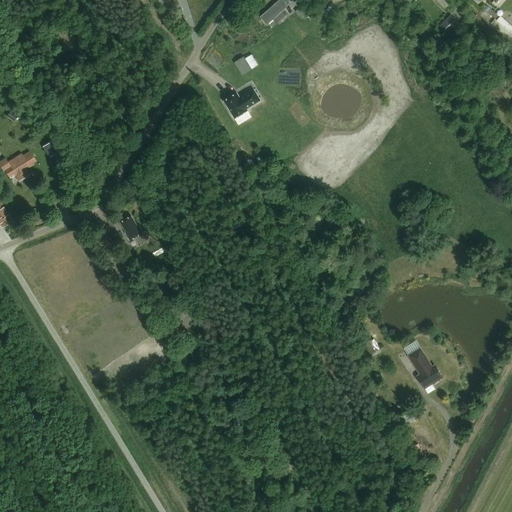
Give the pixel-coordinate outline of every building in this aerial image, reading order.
[(279,1),(260,16),(264,22),(283,7),(279,1)] [(452,14),(441,25),(449,33),(460,22),(452,14)] [(511,33),(511,25),(501,16),(497,20),(511,33)] [(234,62),(242,76),(253,69),(244,56),(234,62)] [(262,100),(254,89),(240,97),(237,92),(223,101),(235,119),(248,111),(247,109),(262,100)] [(17,116),(10,112),(7,117),(14,121),(17,116)] [(42,147),(49,158),(59,151),(52,141),(42,147)] [(10,179),(15,176),(17,181),(27,175),(24,170),(30,167),(29,166),(34,163),(28,152),(8,164),(4,158),(0,161),(0,173),(4,170),(10,179)] [(0,224),(2,227),(12,219),(0,202),(0,224)] [(141,245),(151,239),(146,230),(143,232),(138,225),(138,226),(131,216),(121,222),(127,232),(126,233),(130,240),(136,236),(141,245)] [(365,344),(370,354),(380,349),(374,339),(365,344)] [(425,388),(443,377),(435,364),(432,366),(421,347),(408,355),(420,374),(417,376),(425,388)] [(414,408),(404,414),(409,423),(419,418),(414,408)] [(424,445),(416,450),(421,456),(428,451),(424,445)]
